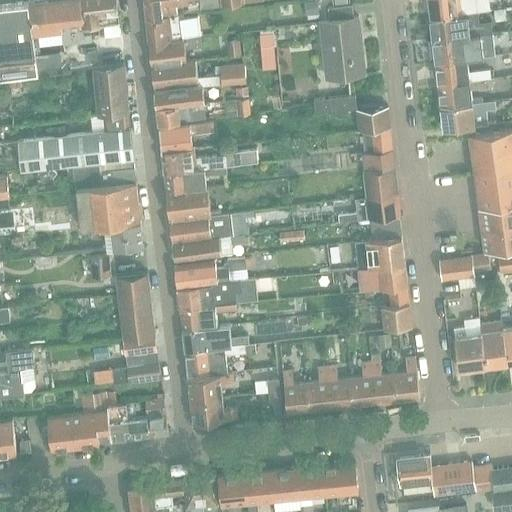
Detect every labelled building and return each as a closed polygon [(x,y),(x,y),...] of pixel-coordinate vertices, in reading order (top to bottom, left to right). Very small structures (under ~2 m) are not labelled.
[(83,33),(82,26),(79,0),(44,0),(28,2),(32,33),(36,33),(38,32),(61,30),(62,44),(90,40),(89,32),(83,33)] [(79,0),(82,26),(119,21),(115,0),(79,0)] [(184,9),(199,7),(198,0),(143,0),(146,19),(177,15),(175,2),(183,1),(184,9)] [(314,0),(303,2),(305,15),(319,12),(316,0),(314,0)] [(477,10),(475,0),(427,0),(430,16),(477,10)] [(38,32),(36,33),(32,33),(28,2),(0,5),(0,80),(8,80),(19,78),(72,71),(70,57),(61,58),(60,50),(40,53),(38,32)] [(326,78),(365,73),(358,14),(354,15),(352,4),(328,7),(329,17),(319,19),(326,78)] [(491,20),(478,21),(477,10),(430,16),(433,39),(492,32),(491,20)] [(148,41),(181,37),(178,18),(183,18),(182,14),(177,15),(146,19),(148,41)] [(492,32),(433,39),(435,61),(466,57),(495,54),(492,32)] [(276,68),(273,33),(259,34),(262,69),(276,68)] [(184,59),(183,48),(202,46),(201,35),(181,37),(148,41),(151,63),(184,59)] [(241,53),(240,39),(226,40),(228,55),(241,53)] [(490,68),(480,69),(473,70),(473,71),(468,72),(466,57),(435,61),(438,84),(489,77),(491,77),(490,68)] [(220,65),(221,75),(197,77),(195,59),(151,65),(154,90),(191,85),(191,86),(202,85),(245,82),(244,63),(220,65)] [(97,113),(127,110),(123,63),(92,66),(97,113)] [(482,96),(471,98),(470,89),(490,86),(489,77),(438,84),(441,106),(482,101),(482,96)] [(19,78),(8,80),(9,88),(20,86),(19,78)] [(202,85),(191,86),(191,85),(154,90),(156,107),(193,102),(198,102),(204,101),(202,85)] [(235,86),(236,96),(249,95),(248,85),(235,86)] [(315,113),(355,108),(354,95),(313,99),(315,113)] [(248,97),(236,98),(238,114),(250,113),(248,97)] [(495,110),(494,108),(494,100),(482,101),(441,106),(444,129),(474,125),(489,124),(488,111),(495,110)] [(158,124),(206,118),(204,101),(198,102),(193,102),(156,107),(158,124)] [(387,105),(356,109),(358,130),(362,130),(390,127),(387,105)] [(94,132),(129,129),(127,110),(97,113),(93,114),(94,132)] [(161,152),(192,148),(190,128),(195,128),(196,134),(213,132),(212,120),(193,122),(158,126),(161,152)] [(53,137),(66,135),(65,125),(52,127),(53,137)] [(353,131),(356,153),(365,151),(374,150),(392,148),(390,127),(362,130),(358,130),(353,131)] [(474,170),(511,164),(511,128),(469,134),(474,170)] [(18,141),(21,168),(22,169),(98,161),(132,158),(129,129),(94,132),(66,135),(53,137),(18,141)] [(232,150),(230,137),(209,140),(211,153),(232,150)] [(213,167),(225,166),(224,154),(194,157),(194,148),(192,148),(161,152),(163,173),(184,171),(184,170),(196,169),(196,168),(213,166),(213,167)] [(376,169),(394,167),(392,148),(374,150),(376,169)] [(132,158),(98,161),(99,171),(107,170),(133,167),(132,158)] [(479,207),(511,202),(511,164),(474,170),(479,207)] [(204,174),(226,173),(225,166),(213,167),(213,166),(196,168),(196,169),(184,170),(184,171),(163,173),(165,191),(206,186),(204,174)] [(133,167),(107,170),(109,185),(135,182),(133,167)] [(376,169),(373,169),(376,196),(397,193),(394,167),(376,169)] [(0,175),(0,195),(1,196),(9,195),(7,175),(0,175)] [(109,185),(76,188),(81,228),(107,225),(140,221),(135,182),(109,185)] [(210,215),(210,214),(208,191),(207,186),(206,186),(165,191),(169,220),(210,215)] [(316,200),(316,188),(299,188),(299,200),(316,200)] [(376,196),(360,197),(362,220),(367,219),(370,219),(399,216),(397,193),(376,196)] [(9,195),(1,196),(2,208),(10,207),(9,195)] [(511,202),(479,207),(484,249),(511,245),(511,202)] [(171,242),(244,234),(241,210),(210,214),(210,215),(169,220),(171,242)] [(372,240),(402,237),(399,216),(370,219),(372,240)] [(140,221),(107,225),(109,249),(143,246),(140,221)] [(280,242),(304,239),(303,228),(279,231),(280,242)] [(326,247),(324,231),(313,232),(315,248),(326,247)] [(246,234),(244,234),(171,242),(174,260),(231,253),(230,244),(247,242),(246,234)] [(372,240),(354,241),(356,258),(358,266),(359,269),(404,264),(402,237),(372,240)] [(340,245),(329,246),(330,258),(342,257),(340,245)] [(511,270),(511,249),(498,251),(501,272),(511,270)] [(110,275),(108,253),(90,254),(92,276),(110,275)] [(472,255),(473,268),(491,266),(489,253),(472,255)] [(474,275),(473,268),(472,255),(440,259),(442,279),(474,275)] [(177,287),(230,280),(229,270),(245,268),(244,257),(226,258),(227,264),(223,264),(223,267),(215,269),(213,260),(174,265),(177,287)] [(388,288),(407,286),(404,264),(359,269),(361,290),(388,288)] [(117,294),(149,290),(147,271),(115,275),(117,294)] [(236,303),(234,291),(240,290),(238,279),(230,280),(177,287),(180,308),(236,303)] [(390,305),(409,303),(407,286),(388,288),(390,305)] [(120,313),(152,310),(149,290),(117,294),(120,313)] [(365,301),(385,300),(385,291),(365,291),(365,301)] [(182,329),(217,325),(215,312),(236,309),(236,303),(180,308),(182,329)] [(384,328),(411,325),(409,303),(390,305),(382,306),(384,328)] [(0,321),(10,320),(8,306),(0,306),(0,321)] [(123,338),(155,334),(152,310),(120,313),(123,338)] [(511,325),(510,326),(508,313),(500,314),(501,319),(502,319),(503,327),(507,363),(511,362),(511,325)] [(507,363),(503,327),(502,319),(501,319),(494,320),(494,321),(480,323),(486,365),(507,363)] [(217,325),(182,329),(185,349),(244,343),(249,343),(248,333),(231,335),(230,323),(217,325)] [(486,365),(480,323),(465,324),(465,326),(453,327),(459,369),(486,365)] [(391,346),(390,332),(377,334),(379,347),(391,346)] [(161,378),(157,353),(155,334),(123,338),(128,382),(161,378)] [(323,340),(314,341),(315,355),(325,354),(323,340)] [(225,354),(245,352),(255,351),(254,343),(244,344),(244,343),(185,349),(188,375),(227,371),(225,354)] [(0,397),(24,395),(22,380),(35,378),(33,366),(34,366),(32,348),(3,351),(5,364),(6,372),(0,373),(0,397)] [(419,396),(416,368),(414,355),(405,356),(406,371),(393,372),(396,399),(419,396)] [(396,399),(393,372),(380,374),(379,359),(370,360),(374,401),(396,399)] [(353,404),(374,401),(370,360),(360,361),(362,375),(349,377),(353,404)] [(353,404),(349,377),(337,378),(335,364),(326,365),(331,407),(353,404)] [(309,409),(331,407),(326,365),(316,367),(318,380),(306,382),(309,409)] [(309,409),(306,382),(293,383),(292,370),(282,371),(286,412),(309,409)] [(236,417),(235,407),(222,409),(219,383),(232,382),(231,372),(188,377),(193,422),(236,417)] [(281,412),(280,401),(278,378),(266,379),(270,413),(281,412)] [(115,390),(104,391),(106,404),(116,403),(115,390)] [(104,391),(81,394),(83,412),(107,409),(106,404),(104,391)] [(144,400),(146,416),(149,436),(168,433),(163,397),(144,400)] [(149,436),(146,416),(144,400),(125,402),(129,438),(149,436)] [(125,402),(116,403),(106,404),(107,409),(108,421),(109,428),(108,428),(108,434),(109,434),(110,441),(129,438),(125,402)] [(109,428),(108,421),(107,409),(83,412),(47,416),(51,448),(99,442),(97,430),(108,428),(109,428)] [(0,419),(0,454),(16,453),(12,418),(0,419)] [(19,439),(20,451),(30,450),(29,438),(19,439)] [(429,453),(396,458),(400,484),(432,480),(431,465),(429,453)] [(471,459),(431,465),(432,480),(434,493),(474,488),(471,465),(471,459)] [(322,465),(325,494),(358,491),(355,462),(322,465)] [(491,463),(471,465),(474,488),(475,492),(493,490),(494,489),(491,467),(491,463)] [(511,464),(491,467),(494,489),(511,487),(511,464)] [(311,496),(325,494),(322,465),(296,467),(299,497),(299,505),(312,503),(311,496)] [(299,505),(299,497),(296,467),(271,469),(273,499),(287,498),(288,506),(299,505)] [(257,501),(273,499),(271,469),(245,472),(248,502),(249,511),(258,511),(257,501)] [(221,504),(248,502),(245,472),(218,474),(221,504)] [(183,479),(184,492),(186,511),(198,511),(202,511),(201,504),(217,503),(214,475),(183,479)] [(172,493),(184,492),(183,479),(127,486),(130,509),(159,506),(168,505),(173,504),(172,493)] [(496,506),(511,504),(511,487),(494,490),(496,506)]
